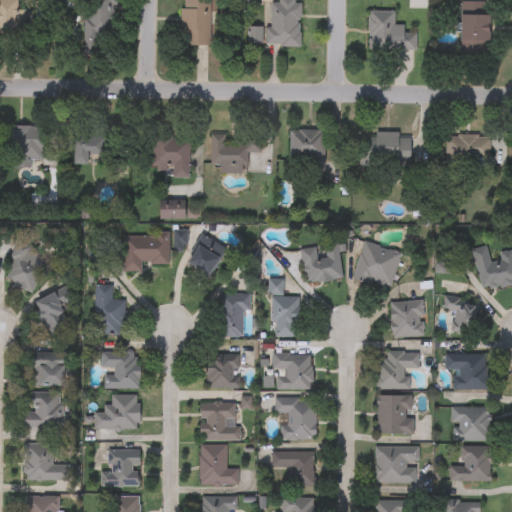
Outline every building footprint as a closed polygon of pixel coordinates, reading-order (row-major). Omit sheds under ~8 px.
[(25,41),(0,41),(0,0),(16,0),(17,10),(24,10),(25,41)] [(84,0),(114,0),(114,54),(84,53),(84,0)] [(181,45),(180,0),(209,0),(210,45),(181,45)] [(300,0),(300,47),(267,47),(267,0),(300,0)] [(460,54),(461,2),(489,2),(488,54),(460,54)] [(367,11),(394,11),(394,25),(404,25),(404,33),(415,33),(415,51),(367,51),(367,11)] [(42,159),(4,158),(5,125),(43,126),(42,159)] [(323,130),(323,168),(289,168),(289,130),(323,130)] [(210,165),(210,134),(225,134),(225,142),(260,142),(260,154),(246,154),(246,173),(219,173),(219,165),(210,165)] [(410,165),(359,165),(359,134),(410,134),(410,165)] [(74,135),(100,135),(100,164),(74,164),(74,135)] [(490,136),(489,165),(444,165),(444,136),(490,136)] [(188,178),(172,178),(173,168),(152,168),(153,139),(189,140),(188,178)] [(185,203),(185,209),(196,209),(196,220),(158,220),(158,203),(185,203)] [(172,230),(187,230),(187,254),(172,254),(172,230)] [(122,234),(169,234),(169,265),(142,265),(142,273),(122,273),(122,234)] [(224,246),(212,275),(188,266),(200,237),(224,246)] [(31,247),(26,260),(32,262),(35,253),(46,256),(34,292),(3,282),(16,242),(31,247)] [(352,280),(363,242),(400,252),(389,290),(352,280)] [(301,249),(321,248),(321,245),(337,244),(340,281),(303,283),(301,249)] [(511,251),(511,255),(511,283),(480,291),(471,250),(486,247),(490,263),(500,261),(498,254),(511,251)] [(112,300),(125,301),(122,336),(91,334),(94,286),(113,287),(112,300)] [(33,301),(66,289),(71,302),(60,306),(68,327),(45,335),(33,301)] [(242,311),(242,338),(217,338),(217,295),(249,294),(249,311),(242,311)] [(441,310),(444,296),(478,304),(471,337),(449,332),(454,313),(441,310)] [(424,337),(391,338),(389,302),(423,301),(424,337)] [(66,350),(66,387),(32,387),(32,350),(66,350)] [(418,369),(408,369),(408,390),(375,390),(375,360),(385,360),(385,352),(418,352),(418,369)] [(102,390),(102,353),(139,353),(139,390),(102,390)] [(273,390),(273,354),(311,354),(311,390),(273,390)] [(487,390),(451,390),(451,371),(444,371),(444,354),(487,354),(487,390)] [(205,355),(238,355),(238,389),(205,389),(205,355)] [(31,393),(64,394),(63,431),(40,430),(40,436),(23,436),(24,413),(30,413),(31,393)] [(139,396),(138,431),(93,430),(94,414),(102,414),(102,405),(109,405),(109,395),(139,396)] [(375,396),(412,396),(412,435),(375,435),(375,396)] [(315,440),(281,441),(281,415),(274,415),(274,401),(315,401),(315,440)] [(236,403),(237,442),(199,442),(199,404),(236,403)] [(489,408),(489,442),(451,442),(451,408),(489,408)] [(55,446),(55,466),(67,466),(67,482),(23,482),(23,446),(55,446)] [(237,470),(237,486),(198,486),(198,446),(225,446),(225,470),(237,470)] [(416,484),(373,484),(373,447),(416,447),(416,484)] [(489,449),(489,483),(451,483),(451,449),(489,449)] [(105,450),(139,450),(139,487),(105,487),(105,450)] [(314,452),(314,488),(288,488),(288,469),(271,469),(271,452),(314,452)] [(138,511),(110,511),(110,497),(138,497),(138,511)] [(59,498),(59,511),(24,511),(24,498),(59,498)] [(232,511),(199,511),(199,498),(232,498),(232,511)] [(313,511),(279,511),(279,499),(313,498),(313,511)] [(373,511),(374,501),(409,502),(408,511),(373,511)] [(442,511),(443,501),(479,502),(479,511),(442,511)]
